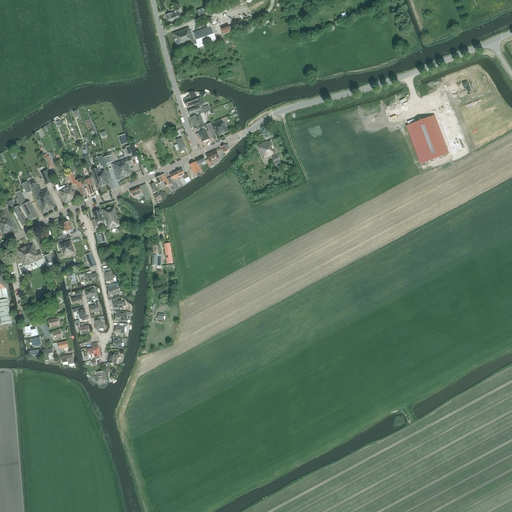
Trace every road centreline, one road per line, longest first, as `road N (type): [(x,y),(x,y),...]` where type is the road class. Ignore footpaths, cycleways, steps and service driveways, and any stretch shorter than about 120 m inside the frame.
road 1 (tertiary): [(197,154),(281,110),(393,83),(493,44)]
road 2 (unclassified): [(197,154),(153,0)]
road 3 (residential): [(102,335),(111,324),(82,203)]
road 4 (tertiary): [(82,203),(197,154)]
